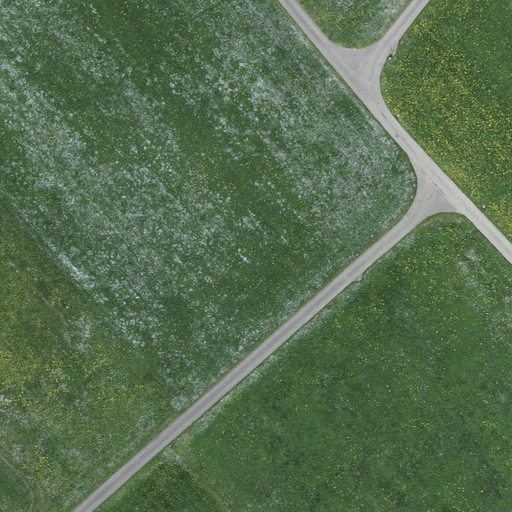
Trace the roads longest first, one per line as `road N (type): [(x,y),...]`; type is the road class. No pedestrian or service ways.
road 1 (track): [(72,511),(446,182)]
road 2 (unclassified): [(364,85),(511,254)]
